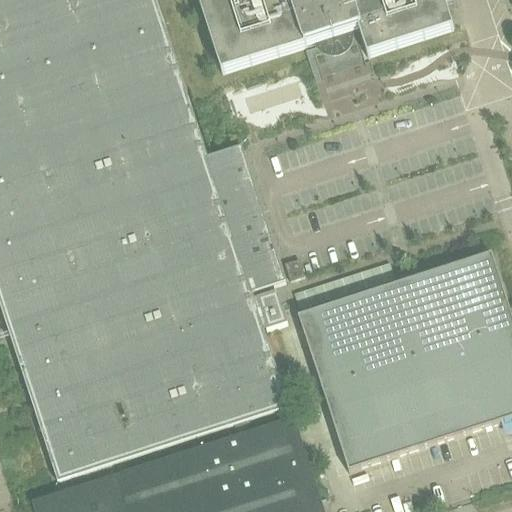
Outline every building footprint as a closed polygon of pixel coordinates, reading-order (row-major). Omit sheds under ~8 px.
[(286,285),(242,150),(207,161),(188,100),(176,66),(154,0),(0,0),(0,305),(5,321),(58,485),(290,410),(265,334),(288,326),(277,295),(254,302),(252,296),(286,285)] [(197,0),(222,76),(303,51),(360,32),(369,59),(453,32),(443,0),(197,0)] [(349,476),(502,426),(511,422),(511,318),(492,257),(398,288),(390,265),(291,297),(349,476)] [(300,262),(285,267),(290,284),(305,279),(300,262)] [(323,511),(295,422),(33,506),(35,511),(323,511)]
